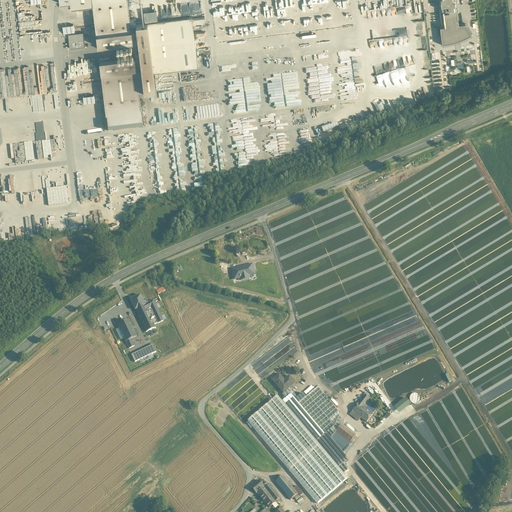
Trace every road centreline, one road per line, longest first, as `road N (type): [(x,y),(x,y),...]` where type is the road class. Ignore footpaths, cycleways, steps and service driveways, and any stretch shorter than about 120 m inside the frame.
road 1 (unclassified): [(260,212),(292,313),(201,404),(248,473),(231,511)]
road 2 (secondary): [(0,366),(113,278),(260,212)]
road 3 (secondary): [(260,212),(511,104)]
